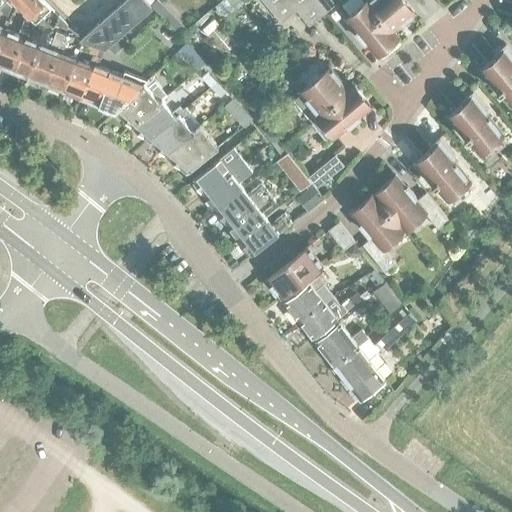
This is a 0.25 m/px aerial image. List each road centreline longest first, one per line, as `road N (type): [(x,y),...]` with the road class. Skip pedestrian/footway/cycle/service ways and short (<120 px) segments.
road 1 (secondary): [(414,511),(64,233)]
road 2 (secondary): [(46,266),(372,511)]
road 3 (residential): [(225,288),(334,204),(483,0)]
road 4 (unclassified): [(11,311),(297,511)]
road 5 (residential): [(225,288),(279,358),(366,441)]
road 6 (residential): [(117,161),(169,207),(225,288)]
road 7 (residential): [(117,161),(0,103)]
road 8 (unclassified): [(366,441),(470,511)]
